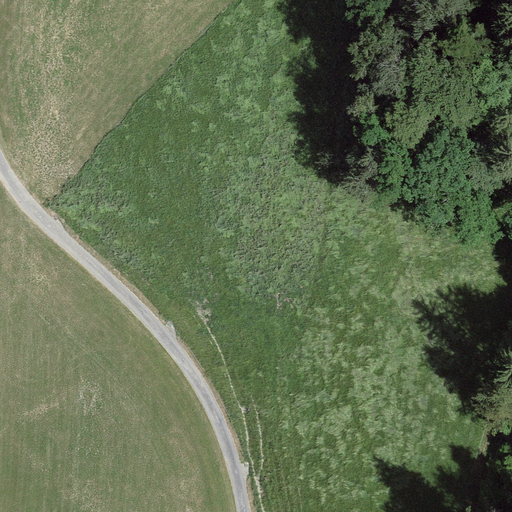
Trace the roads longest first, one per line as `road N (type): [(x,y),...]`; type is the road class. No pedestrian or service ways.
road 1 (track): [(244,511),(215,405),(181,351),(0,167)]
road 2 (track): [(433,511),(511,359)]
